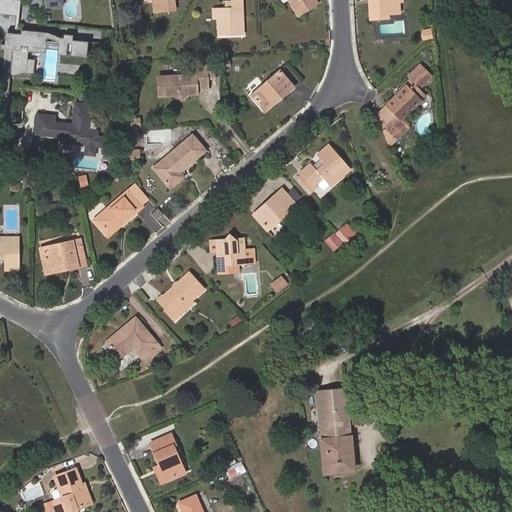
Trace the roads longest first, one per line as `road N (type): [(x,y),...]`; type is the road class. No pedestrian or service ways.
road 1 (residential): [(72,335),(78,319),(334,103),(345,72),(341,0)]
road 2 (residential): [(146,511),(70,352),(72,335)]
